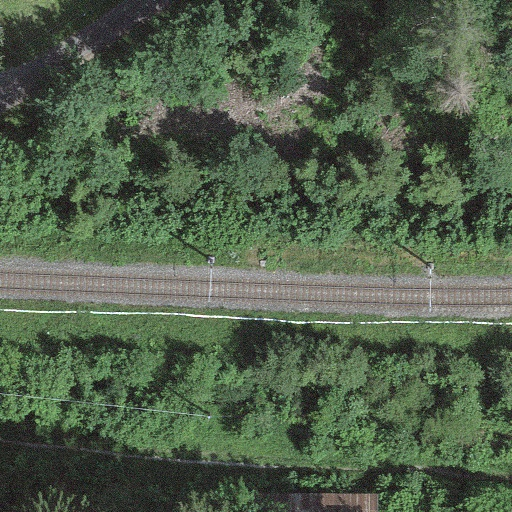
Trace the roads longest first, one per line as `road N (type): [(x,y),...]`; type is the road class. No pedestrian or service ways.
road 1 (track): [(0,448),(511,483)]
road 2 (unclassified): [(150,0),(48,73),(0,96)]
